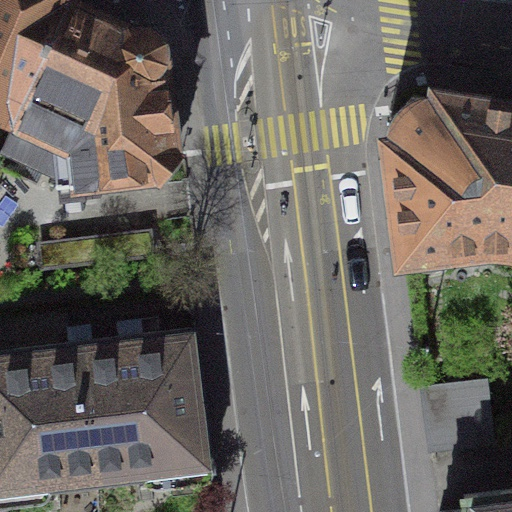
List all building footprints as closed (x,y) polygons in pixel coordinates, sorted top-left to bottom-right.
[(0,0),(0,113),(13,120),(69,0),(0,0)] [(69,0),(13,120),(14,120),(0,149),(0,152),(55,179),(48,180),(49,186),(159,173),(160,176),(168,175),(179,161),(178,153),(174,153),(174,151),(172,149),(168,120),(170,118),(168,97),(165,95),(162,66),(164,64),(167,64),(166,56),(163,56),(163,55),(164,52),(164,51),(164,49),(164,47),(163,46),(163,44),(162,42),(164,40),(157,33),(149,25),(148,26),(146,26),(143,26),(141,25),(138,25),(136,25),(133,26),(78,0),(69,0)] [(511,109),(495,107),(412,94),(390,116),(406,247),(407,251),(409,254),(411,257),(413,260),(417,263),(420,264),(424,265),(427,266),(431,266),(435,265),(439,264),(442,262),(445,259),(448,256),(450,253),(451,249),(452,245),(487,240),(496,240),(504,241),(511,242),(511,109)] [(80,340),(0,350),(0,494),(213,469),(195,327),(80,340)] [(485,377),(423,385),(427,416),(431,448),(493,441),(485,377)] [(511,511),(511,488),(463,494),(465,508),(438,511),(511,511)]
